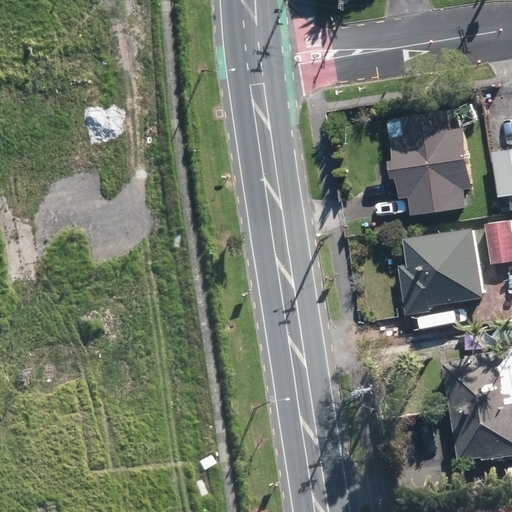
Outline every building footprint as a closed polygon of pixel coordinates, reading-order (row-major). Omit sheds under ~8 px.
[(13,97),(12,87),(9,88),(0,89),(0,179),(23,176),(19,148),(55,142),(56,149),(107,141),(93,53),(44,61),(46,77),(49,92),(13,97)] [(412,133),(398,135),(406,194),(415,193),(418,212),(474,204),(471,188),(480,186),(471,125),(459,127),(456,105),(408,112),(412,133)] [(511,149),(500,151),(506,192),(511,191),(511,149)] [(511,217),(493,220),(499,262),(511,260),(511,217)] [(473,227),(400,238),(411,309),(484,298),(473,227)] [(55,381),(53,367),(90,361),(94,390),(147,382),(134,297),(44,311),(41,292),(0,298),(0,384),(1,389),(55,381)] [(473,356),(448,359),(463,455),(487,452),(488,456),(511,452),(511,346),(472,353),(473,356)]
